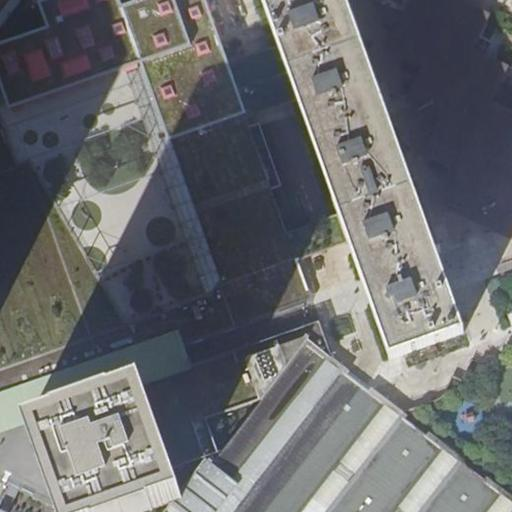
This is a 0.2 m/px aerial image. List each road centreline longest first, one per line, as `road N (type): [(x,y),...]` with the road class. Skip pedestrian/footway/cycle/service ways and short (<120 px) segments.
road 1 (residential): [(511,478),(294,317),(0,427)]
road 2 (unclassified): [(511,452),(358,0)]
